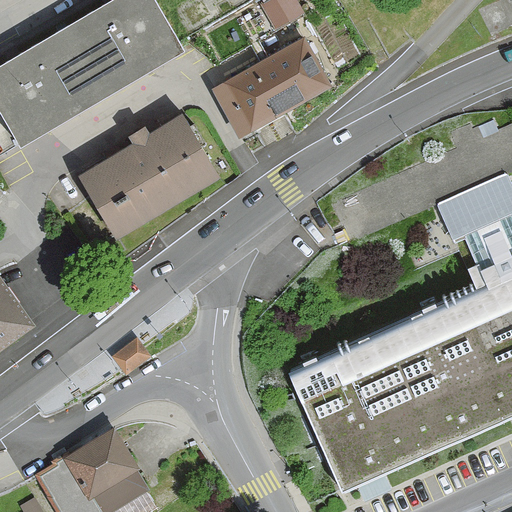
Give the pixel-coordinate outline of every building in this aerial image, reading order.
[(158,0),(101,0),(66,20),(109,94),(187,49),(158,0)] [(511,0),(498,0),(481,9),(493,33),(511,23),(511,0)] [(371,25),(390,58),(413,41),(389,15),(371,25)] [(66,20),(0,58),(0,108),(21,145),(109,94),(66,20)] [(216,94),(245,146),(337,95),(309,43),(216,94)] [(130,140),(77,173),(121,242),(223,179),(180,109),(147,130),(141,122),(125,132),(130,140)] [(456,145),(331,206),(350,245),(435,204),(475,286),(289,368),(342,491),(511,418),(511,185),(507,174),(511,171),(511,123),(498,129),(493,120),(473,130),(470,123),(450,133),(456,145)] [(0,277),(0,336),(28,316),(0,277)] [(132,336),(109,354),(124,372),(146,354),(132,336)] [(147,484),(112,427),(35,474),(58,511),(105,511),(104,510),(147,484)]
